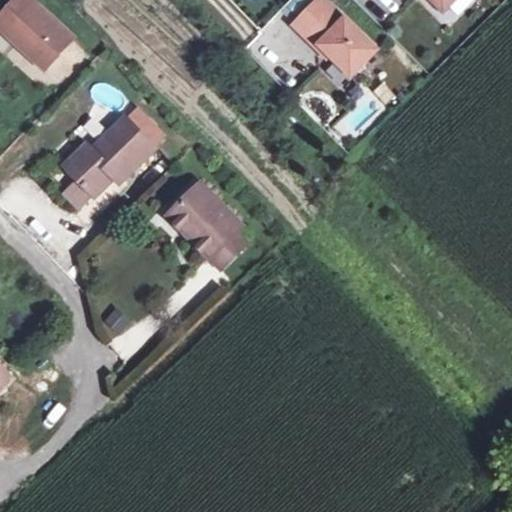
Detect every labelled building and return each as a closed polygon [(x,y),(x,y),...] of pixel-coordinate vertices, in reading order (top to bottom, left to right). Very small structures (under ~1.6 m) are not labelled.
[(29,0),(13,0),(0,15),(0,29),(5,34),(33,3),(29,0)] [(320,0),(295,26),(305,36),(332,8),(324,0),(320,0)] [(440,0),(431,0),(443,11),(447,7),(440,0)] [(72,38),(33,3),(5,34),(44,69),(72,38)] [(332,8),(305,36),(318,49),(321,46),(351,76),(377,50),(346,20),(345,20),(332,8)] [(79,179),(95,196),(115,177),(120,182),(154,149),(126,120),(93,153),(87,147),(67,167),(79,179)] [(189,236),(222,270),(248,244),(237,233),(243,227),(201,184),(174,211),(194,231),(189,236)] [(189,236),(194,231),(174,211),(169,216),(189,236)] [(117,309),(102,321),(117,340),(132,328),(117,309)] [(0,392),(12,381),(0,368),(0,392)] [(0,411),(22,391),(12,381),(0,392),(0,411)]
